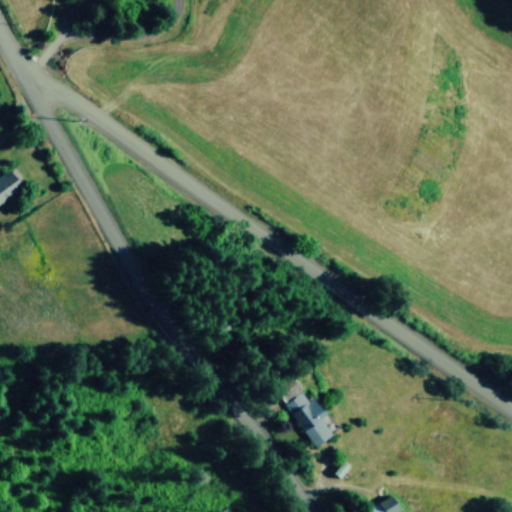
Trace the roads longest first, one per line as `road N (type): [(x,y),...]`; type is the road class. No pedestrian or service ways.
road 1 (residential): [(511,412),(41,87)]
road 2 (residential): [(304,511),(120,256),(47,123),(41,87)]
